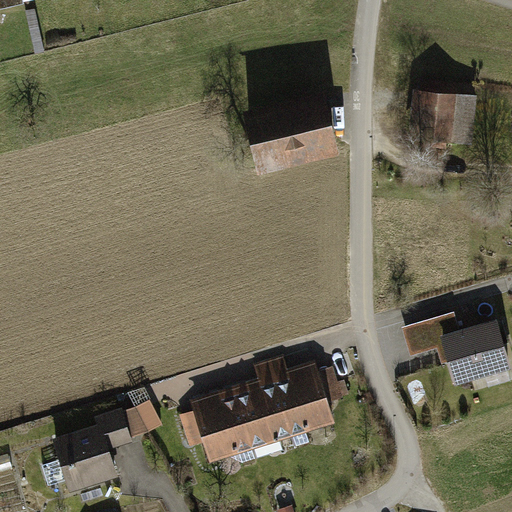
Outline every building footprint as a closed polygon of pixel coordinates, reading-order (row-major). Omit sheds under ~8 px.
[(0,0),(0,11),(27,4),(25,0),(0,0)] [(328,87),(246,106),(261,168),(342,149),(328,87)] [(478,91),(415,87),(412,137),(475,141),(478,91)] [(511,352),(500,313),(442,331),(458,379),(511,362),(511,352)] [(337,420),(316,361),(290,370),(284,353),(254,363),(259,378),(190,401),(212,463),(337,420)] [(99,422),(57,436),(74,490),(118,476),(109,447),(131,440),(121,408),(97,416),(99,422)]
